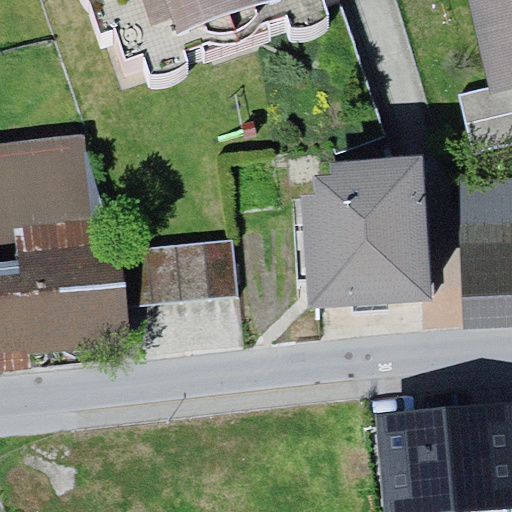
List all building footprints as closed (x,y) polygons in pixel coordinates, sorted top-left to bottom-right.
[(345,0),(98,0),(119,77),(350,17),(345,0)] [(511,0),(449,0),(473,101),(511,92),(511,0)] [(511,142),(511,92),(473,101),(459,105),(469,152),(511,142)] [(411,177),(295,182),(301,316),(416,311),(411,177)] [(511,194),(442,197),(445,307),(511,304),(511,194)] [(233,240),(118,255),(118,261),(124,310),(236,296),(233,240)] [(0,371),(132,367),(124,310),(118,261),(0,268),(0,371)] [(511,511),(511,408),(384,416),(389,511),(511,511)]
